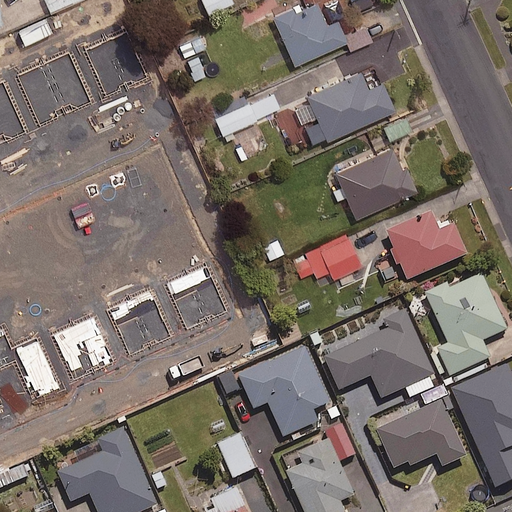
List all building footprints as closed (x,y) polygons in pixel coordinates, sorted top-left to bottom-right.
[(44,0),(47,8),(67,0),(44,0)] [(230,0),(229,0),(201,0),(205,10),(230,0)] [(323,20),(314,0),(293,0),(269,10),(291,60),(343,37),(334,15),(323,20)] [(369,37),(362,23),(343,32),(350,46),(369,37)] [(205,44),(199,31),(176,42),(182,55),(205,44)] [(0,170),(41,167),(29,48),(0,50),(0,170)] [(294,149),(391,105),(378,78),(364,84),(357,68),(304,92),(306,95),(280,106),(281,110),(277,111),(294,149)] [(212,114),(219,132),(254,118),(253,115),(276,105),(270,91),(212,114)] [(408,127),(402,114),(381,123),(386,136),(408,127)] [(265,146),(257,127),(231,138),(239,157),(265,146)] [(398,165),(388,143),(331,168),(338,184),(331,187),(335,197),(343,193),(352,214),(413,187),(403,163),(398,165)] [(436,229),(429,213),(384,232),(404,279),(463,254),(450,223),(436,229)] [(291,257),(299,275),(311,269),(314,275),(328,269),(331,276),(359,263),(344,232),(291,257)] [(0,369),(12,361),(0,344),(0,314),(27,333),(59,286),(30,266),(36,256),(2,233),(0,234),(0,369)] [(216,274),(186,246),(132,304),(162,332),(216,274)] [(503,329),(480,274),(445,290),(442,285),(423,293),(444,343),(434,347),(446,375),(487,357),(479,340),(503,329)] [(214,306),(205,298),(189,316),(198,324),(214,306)] [(407,397),(432,386),(428,377),(432,375),(402,307),(381,317),(384,323),(321,351),(338,388),(369,375),(379,397),(403,387),(407,397)] [(303,347),(236,375),(250,408),(266,402),(280,436),(315,423),(309,409),(326,402),(303,347)] [(511,394),(504,376),(459,396),(476,434),(511,417),(511,394)] [(129,402),(107,382),(100,390),(121,410),(129,402)] [(463,455),(437,399),(374,428),(394,472),(433,453),(439,466),(463,455)] [(352,454),(339,423),(323,430),(336,461),(352,454)] [(136,511),(156,503),(123,427),(97,439),(103,451),(57,471),(70,501),(89,492),(97,511),(136,511)] [(253,468),(237,433),(214,444),(230,478),(253,468)] [(350,495),(325,439),(279,459),(301,511),(341,511),(336,501),(350,495)] [(247,511),(237,487),(202,502),(206,511),(247,511)] [(55,511),(51,500),(34,507),(36,511),(55,511)]
